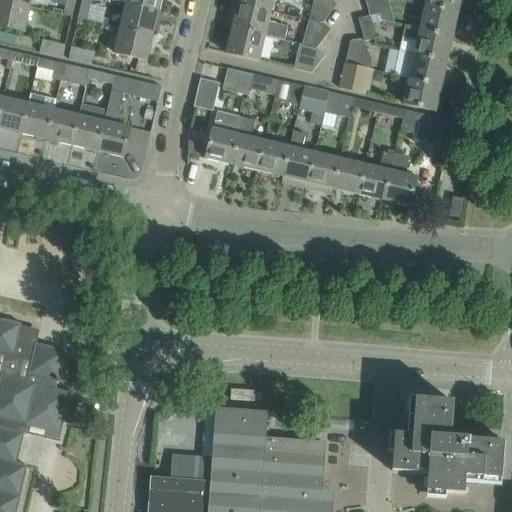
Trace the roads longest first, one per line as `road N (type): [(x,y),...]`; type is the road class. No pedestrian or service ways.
road 1 (residential): [(511,374),(150,348)]
road 2 (residential): [(511,253),(298,238),(159,211)]
road 3 (residential): [(159,211),(203,0)]
road 4 (residential): [(117,511),(135,392),(150,348)]
road 5 (residential): [(159,211),(0,173)]
road 6 (residential): [(150,348),(140,294),(159,211)]
